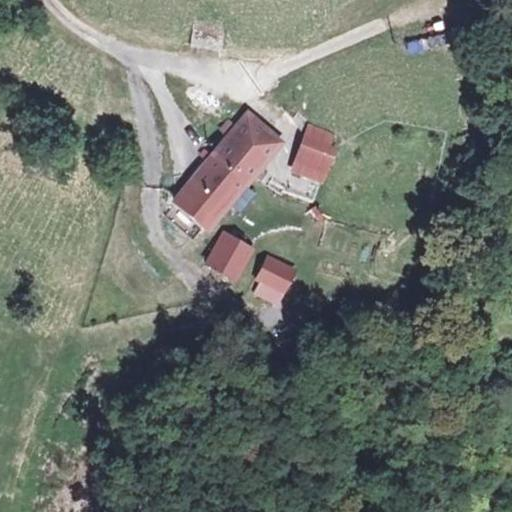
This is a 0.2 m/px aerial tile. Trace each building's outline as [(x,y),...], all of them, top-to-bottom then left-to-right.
[(406,41),(408,52),(431,49),(429,37),(406,41)] [(280,137),(240,110),(171,199),(204,231),(280,137)] [(343,140),(302,123),(282,174),(323,190),(343,140)] [(256,259),(219,232),(202,267),(238,287),(256,259)] [(281,303),(293,267),(262,256),(250,292),(281,303)]
